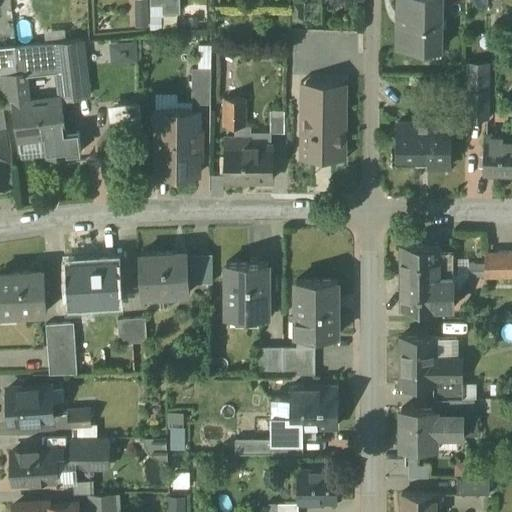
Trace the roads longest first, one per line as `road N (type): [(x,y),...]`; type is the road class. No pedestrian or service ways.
road 1 (residential): [(0,229),(84,219),(369,215)]
road 2 (residential): [(369,511),(369,215)]
road 3 (residential): [(369,215),(372,0)]
road 4 (residential): [(369,215),(511,219)]
